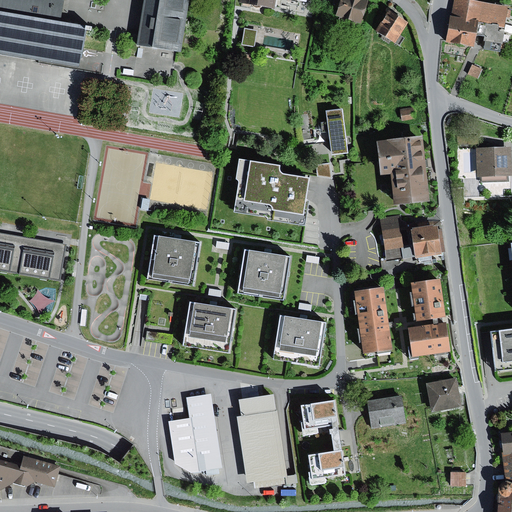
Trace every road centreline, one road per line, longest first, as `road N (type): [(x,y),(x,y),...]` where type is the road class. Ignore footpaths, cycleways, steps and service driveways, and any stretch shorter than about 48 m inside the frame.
road 1 (residential): [(476,511),(486,451),(460,327),(434,102)]
road 2 (tertiary): [(161,511),(156,486),(127,452),(0,413)]
road 3 (residential): [(169,511),(118,505),(0,509)]
